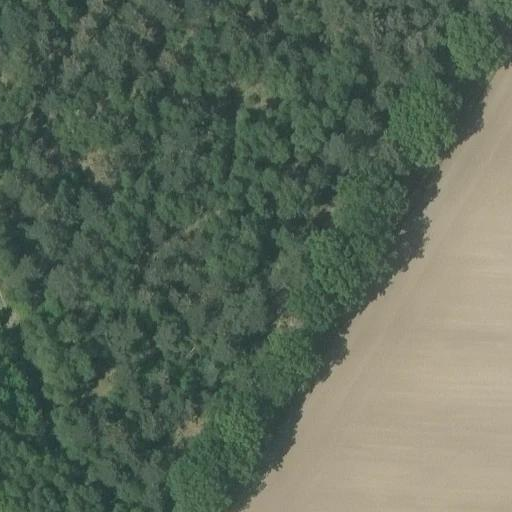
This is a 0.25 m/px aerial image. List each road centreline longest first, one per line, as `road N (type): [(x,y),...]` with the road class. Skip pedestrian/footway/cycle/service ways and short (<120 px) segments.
road 1 (track): [(198,511),(503,0)]
road 2 (track): [(0,312),(67,456),(143,511)]
